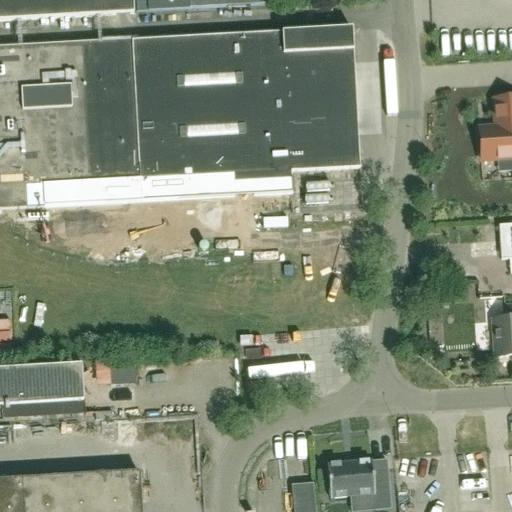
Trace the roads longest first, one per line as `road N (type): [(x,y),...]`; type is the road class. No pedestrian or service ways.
road 1 (unclassified): [(402,0),(410,91),(374,403)]
road 2 (unclassified): [(374,403),(297,416),(259,433),(237,455),(226,511)]
road 3 (unclassified): [(511,397),(374,403)]
